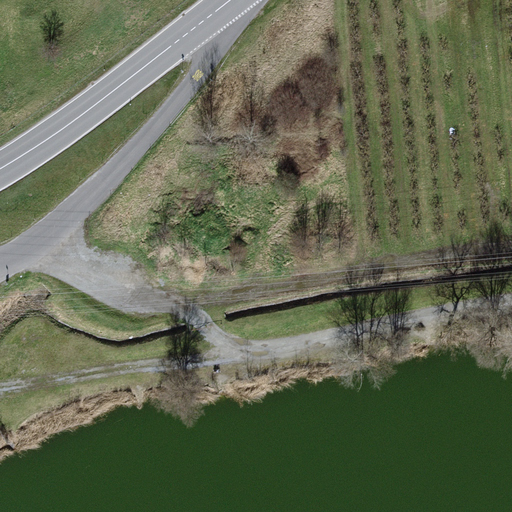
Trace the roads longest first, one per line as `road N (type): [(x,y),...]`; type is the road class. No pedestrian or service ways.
road 1 (track): [(187,306),(511,245)]
road 2 (unclassified): [(225,3),(218,45),(195,80),(38,241)]
road 3 (tertiary): [(0,170),(225,3)]
road 4 (track): [(124,289),(187,306),(236,354)]
